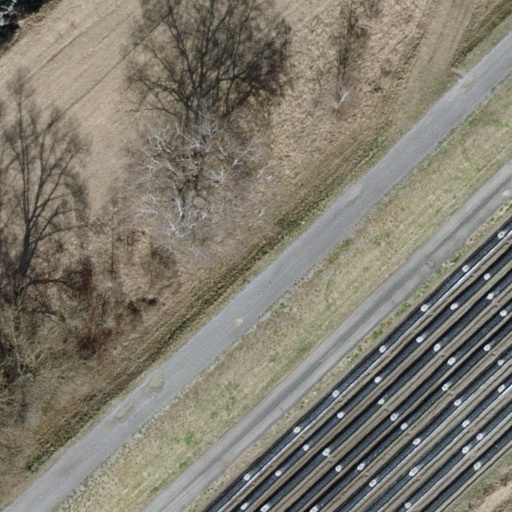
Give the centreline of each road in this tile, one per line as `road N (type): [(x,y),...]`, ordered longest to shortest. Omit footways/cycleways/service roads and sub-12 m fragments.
road 1 (track): [(511,45),(14,511)]
road 2 (track): [(511,174),(149,511)]
